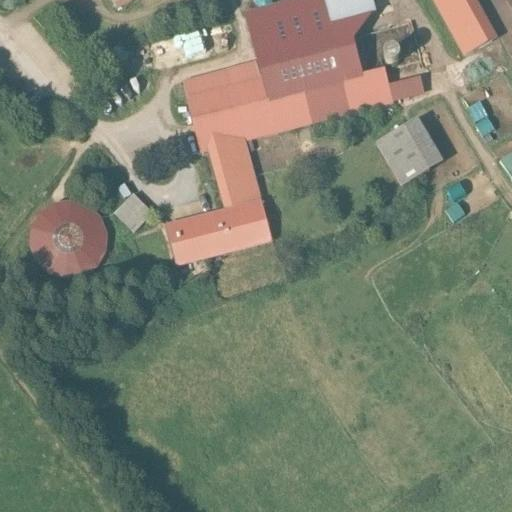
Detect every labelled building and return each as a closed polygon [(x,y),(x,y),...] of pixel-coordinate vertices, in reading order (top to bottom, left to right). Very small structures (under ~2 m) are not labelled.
[(113,0),(118,9),(133,0),(113,0)] [(242,142),(390,102),(384,77),(343,88),(327,26),(370,15),(365,0),(308,0),(242,18),(256,67),(182,87),(200,152),(209,150),(221,193),(254,184),(242,142)] [(430,0),(462,57),(493,37),(472,0),(430,0)] [(447,163),(424,176),(432,191),(451,181),(450,180),(478,165),(444,99),(420,111),(447,163)] [(441,163),(417,124),(380,146),(404,186),(441,163)] [(226,211),(166,229),(177,268),(270,241),(254,184),(221,193),(226,211)] [(26,226),(54,285),(118,255),(90,195),(26,226)] [(150,217),(131,199),(114,217),(133,235),(150,217)]
